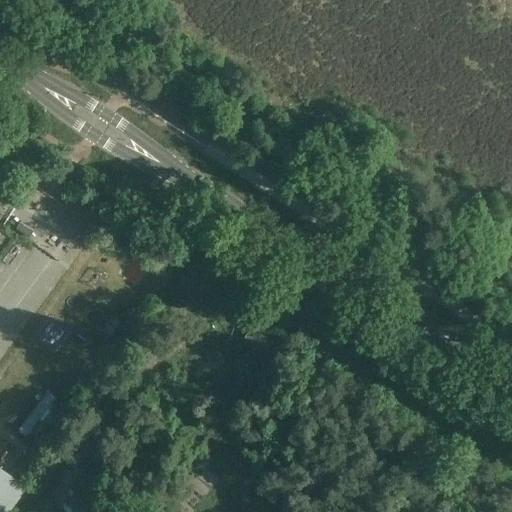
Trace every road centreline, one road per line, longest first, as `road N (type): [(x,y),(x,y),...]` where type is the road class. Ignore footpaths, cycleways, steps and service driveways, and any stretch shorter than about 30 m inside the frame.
road 1 (tertiary): [(511,387),(0,56)]
road 2 (unknown): [(91,0),(280,146),(511,296)]
